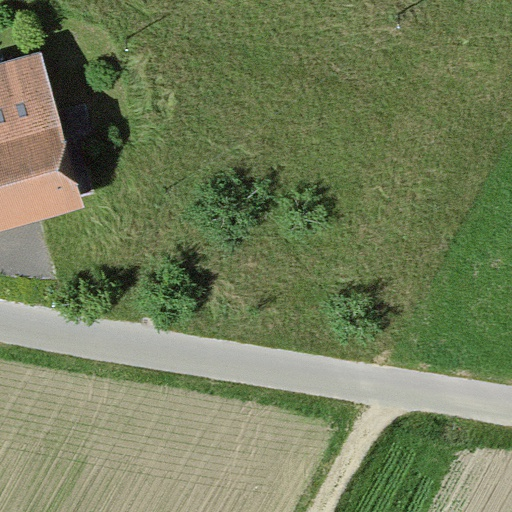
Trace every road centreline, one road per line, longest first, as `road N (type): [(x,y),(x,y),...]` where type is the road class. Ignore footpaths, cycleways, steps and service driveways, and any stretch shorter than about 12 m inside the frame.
road 1 (unclassified): [(0,319),(511,407)]
road 2 (track): [(397,388),(326,511)]
